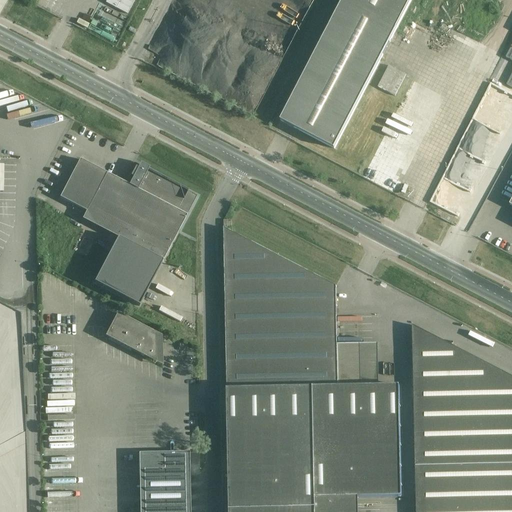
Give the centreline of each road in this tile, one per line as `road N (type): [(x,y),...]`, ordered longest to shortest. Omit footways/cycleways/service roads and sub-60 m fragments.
road 1 (unclassified): [(214,511),(209,239),(241,163)]
road 2 (tertiary): [(511,302),(241,163)]
road 3 (tertiary): [(241,163),(0,35)]
road 4 (unknown): [(212,401),(143,381),(110,388),(105,511)]
